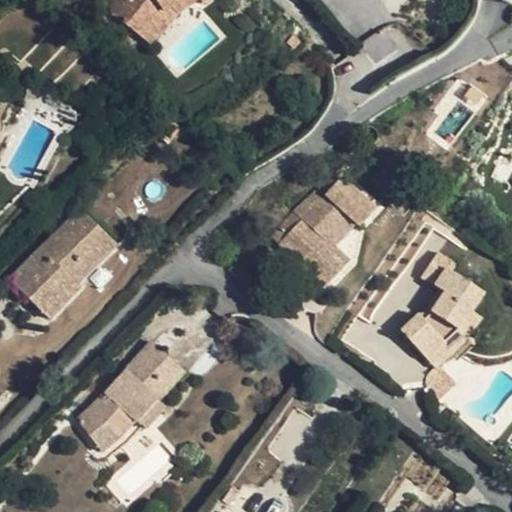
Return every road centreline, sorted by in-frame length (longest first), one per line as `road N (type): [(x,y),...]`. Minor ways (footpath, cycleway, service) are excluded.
road 1 (residential): [(509,511),(450,449),(186,254)]
road 2 (residential): [(186,254),(247,186),(452,61),(480,35),(490,0)]
road 3 (residential): [(186,254),(0,446)]
road 4 (unknown): [(357,117),(369,29),(353,0)]
